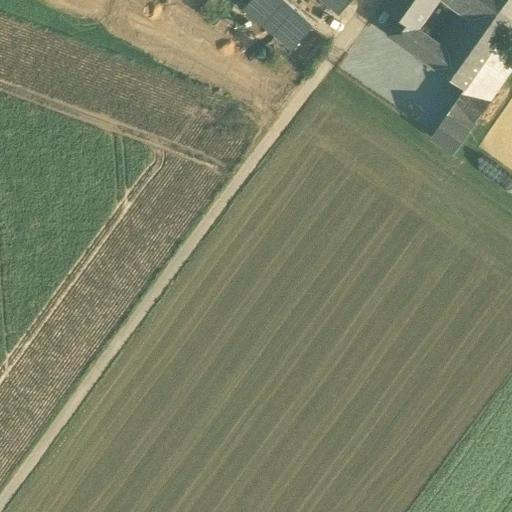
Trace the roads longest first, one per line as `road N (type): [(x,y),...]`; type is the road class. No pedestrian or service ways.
road 1 (track): [(285,114),(0,505)]
road 2 (unclassified): [(369,0),(285,114)]
